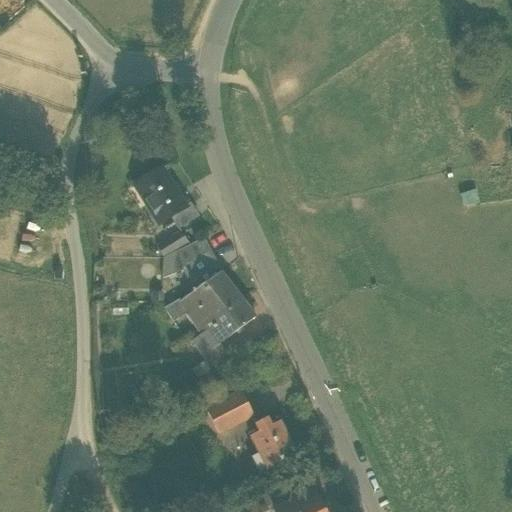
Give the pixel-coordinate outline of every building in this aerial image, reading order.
[(135,185),(160,225),(171,218),(185,209),(184,208),(170,186),(171,185),(161,169),(135,185)] [(171,218),(178,229),(197,217),(189,204),(184,208),(185,209),(171,218)] [(165,242),(172,253),(187,243),(180,232),(165,242)] [(195,282),(199,288),(220,273),(221,273),(222,273),(203,239),(176,252),(184,268),(193,284),(195,282)] [(163,259),(161,279),(184,268),(176,252),(163,259)] [(184,340),(197,331),(226,310),(227,311),(242,301),(221,273),(220,273),(199,288),(194,292),(193,290),(191,291),(192,293),(180,302),(178,303),(186,314),(172,324),(184,340)] [(165,311),(172,324),(186,314),(178,303),(180,302),(179,301),(165,311)] [(255,317),(242,301),(227,311),(226,310),(197,331),(201,336),(211,350),(218,345),(255,317)] [(204,361),(211,371),(228,358),(218,345),(211,350),(201,336),(191,342),(204,361)] [(191,371),(197,380),(211,371),(204,361),(191,371)] [(131,395),(139,410),(159,398),(151,384),(131,395)] [(206,410),(219,435),(253,417),(240,392),(206,410)] [(254,426),(258,433),(267,429),(263,421),(254,426)] [(279,423),(267,429),(258,433),(249,438),(258,455),(250,458),(259,475),(297,456),(279,423)] [(273,510),(273,511),(324,511),(314,490),(273,510)]
